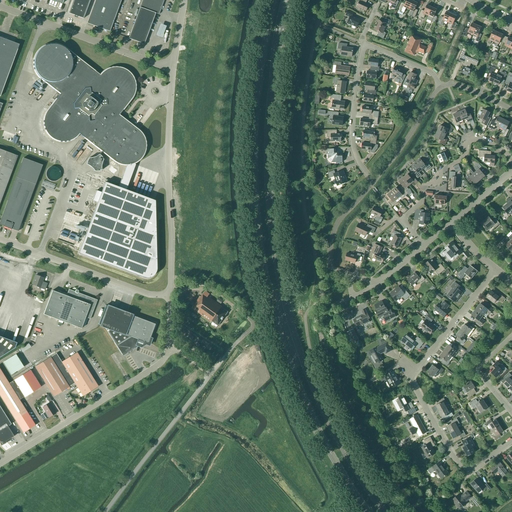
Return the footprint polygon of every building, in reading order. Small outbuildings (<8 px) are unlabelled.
[(83,19),(90,0),(73,0),(68,14),(83,19)] [(110,32),(121,0),(95,0),(87,23),(110,32)] [(159,15),(164,0),(142,0),(128,39),(144,44),(155,13),(159,15)] [(367,0),(366,0),(359,0),(359,1),(360,1),(357,7),(366,11),(369,5),(366,4),(365,3),(366,0),(367,1),(367,0)] [(390,0),(389,2),(392,3),(391,7),(395,9),(399,2),(396,0),(390,0)] [(409,9),(413,1),(410,0),(406,0),(405,5),(402,3),(399,10),(404,13),(406,8),(409,9)] [(413,1),(409,9),(411,11),(409,15),(412,16),(414,18),(418,10),(415,9),(418,3),(413,1)] [(428,16),(432,7),(427,5),(424,11),(421,10),(418,17),(421,18),(421,17),(424,18),(425,15),(428,16)] [(428,16),(426,19),(432,21),(434,23),(437,17),(434,16),(437,10),(432,7),(428,16)] [(356,27),(360,20),(352,16),(354,13),(348,10),(346,15),(350,17),(347,23),(352,25),(352,26),(352,27),(352,28),(353,28),(353,29),(354,29),(355,28),(356,27)] [(447,23),(451,14),(446,12),(443,18),(441,16),(437,24),(440,25),(440,24),(443,25),(444,21),(447,23)] [(451,14),(447,23),(452,25),(451,28),(454,29),(456,24),(454,22),(456,16),(451,14)] [(376,25),(385,29),(386,26),(389,27),(391,21),(385,18),(383,22),(378,20),(376,25)] [(472,35),(477,25),(472,23),(469,29),(466,28),(463,35),(466,37),(468,33),(472,35)] [(383,32),(385,29),(376,25),(374,30),(379,32),(377,36),(383,39),(386,34),(383,32)] [(477,25),(472,35),(477,37),(475,41),(478,42),(481,35),(479,34),(481,28),(477,25)] [(166,28),(160,26),(156,37),(162,39),(166,28)] [(494,42),(498,33),(493,31),(489,40),(488,43),(490,44),(491,41),(494,42)] [(498,33),(494,42),(496,43),(495,46),(497,47),(498,44),(503,35),(498,33)] [(424,54),(426,47),(420,44),(422,40),(412,35),(404,52),(414,56),(415,53),(417,53),(418,51),(424,54)] [(0,96),(0,97),(19,45),(0,37),(0,96)] [(510,48),(511,43),(511,39),(508,37),(506,44),(503,42),(500,48),(505,51),(507,47),(510,48)] [(33,62),(33,64),(33,67),(34,70),(36,74),(38,77),(41,79),(59,94),(53,102),(47,110),(46,112),(44,115),(43,119),(43,122),(43,125),(44,128),(46,132),(48,135),(51,138),(54,140),(55,141),(59,142),(64,143),(67,142),(71,141),(74,140),(76,138),(78,137),(80,135),(110,159),(114,162),(115,162),(116,163),(117,164),(119,164),(120,165),(121,165),(122,165),(124,166),(126,166),(118,189),(104,184),(101,192),(96,190),(92,201),(97,203),(78,254),(143,278),(144,278),(145,278),(146,278),(147,278),(148,278),(149,278),(150,278),(151,277),(152,277),(152,276),(153,276),(154,275),(154,274),(155,274),(155,273),(156,272),(156,271),(156,270),(157,269),(157,268),(155,203),(125,192),(135,165),(135,164),(138,163),(139,161),(142,158),(144,156),(146,152),(147,148),(147,143),(145,138),(144,136),(142,132),(141,131),(139,130),(137,128),(130,122),(120,115),(126,107),(133,98),(135,94),(136,90),(137,87),(136,83),(136,81),(135,79),(134,76),(132,74),(130,72),(127,70),(125,68),(123,67),(120,67),(117,66),(113,66),(111,67),(107,68),(105,69),(104,71),(102,72),(101,73),(100,74),(66,47),(65,47),(62,45),(59,44),(56,43),(53,43),(50,43),(48,44),(45,45),(42,46),(39,49),(38,50),(36,52),(35,54),(34,57),(33,59),(33,62)] [(352,57),(353,48),(347,48),(347,44),(339,43),(338,49),(342,49),(341,55),(352,57)] [(466,51),(462,50),(457,60),(464,63),(460,72),(470,76),(472,70),(469,69),(471,64),(477,66),(478,61),(467,57),(464,56),(466,51)] [(370,69),(379,70),(379,67),(378,67),(379,60),(369,59),(368,66),(371,66),(370,69)] [(349,76),(350,67),(341,66),(341,63),(335,62),(334,65),(336,66),(335,74),(349,76)] [(399,68),(395,67),(392,74),(398,77),(397,78),(396,78),(395,79),(394,81),(395,82),(396,82),(398,83),(400,81),(403,82),(405,75),(403,74),(404,70),(399,68)] [(493,83),(497,74),(494,73),(496,69),(491,67),(488,73),(491,74),(488,80),(493,83)] [(378,73),(379,70),(370,69),(370,71),(367,71),(366,78),(376,79),(377,73),(378,73)] [(177,84),(189,85),(190,72),(178,72),(177,84)] [(497,74),(493,83),(498,85),(501,79),(504,80),(507,74),(501,72),(500,75),(497,74)] [(413,82),(416,75),(410,73),(407,80),(406,79),(404,85),(408,86),(407,87),(413,90),(416,83),(413,82)] [(345,93),(346,83),(340,82),(340,79),(334,78),(333,84),(337,84),(336,92),(345,93)] [(367,92),(376,93),(376,90),(375,90),(375,84),(366,83),(365,89),(367,89),(367,92)] [(182,105),(183,88),(176,88),(175,105),(182,105)] [(375,96),(376,93),(367,92),(367,95),(364,95),(363,101),(373,102),(374,96),(375,96)] [(343,110),(344,102),(341,101),(341,96),(331,94),(330,98),(334,98),(333,109),(343,110)] [(379,112),(372,111),(372,107),(362,106),(361,113),(369,114),(369,117),(378,118),(379,112)] [(459,112),(462,120),(466,119),(467,122),(473,120),(470,113),(467,115),(465,110),(459,112)] [(490,113),(483,110),(482,113),(480,112),(478,115),(480,116),(479,118),(483,120),(481,123),(487,126),(490,120),(487,118),(490,113)] [(330,112),(329,117),(333,118),(332,124),(342,125),(343,117),(338,117),(339,113),(330,112)] [(459,122),(462,120),(459,112),(453,115),(454,118),(452,120),(455,126),(460,124),(459,122)] [(377,122),(378,118),(369,117),(369,120),(361,119),(360,125),(370,126),(370,123),(374,123),(374,124),(377,125),(378,122),(377,122)] [(499,128),(503,120),(498,117),(494,123),(491,122),(488,128),(491,130),(492,128),(494,129),(496,126),(499,128)] [(503,120),(499,128),(503,129),(501,133),(504,134),(503,136),(505,137),(509,130),(506,129),(509,123),(503,120)] [(437,132),(445,135),(447,132),(450,133),(453,128),(447,126),(446,129),(440,126),(437,132)] [(337,134),(337,130),(327,130),(327,137),(331,137),(331,142),(341,142),(341,134),(337,134)] [(370,141),(376,142),(377,136),(373,135),(374,132),(364,130),(363,137),(371,138),(370,141)] [(444,138),(445,135),(437,132),(434,138),(441,140),(439,143),(445,146),(448,140),(444,138)] [(376,145),(376,142),(370,141),(370,144),(362,143),(361,150),(371,151),(370,153),(373,153),(377,148),(378,145),(376,145)] [(0,203),(12,170),(17,156),(0,149),(0,203)] [(336,149),(328,149),(328,159),(331,162),(336,162),(336,164),(342,162),(342,154),(339,154),(339,152),(338,151),(336,151),(336,149)] [(491,152),(479,151),(478,157),(485,157),(484,162),(490,163),(490,166),(494,166),(495,156),(490,156),(490,155),(488,154),(489,152),(491,152)] [(440,163),(447,160),(444,153),(437,156),(440,163)] [(96,172),(97,172),(98,171),(99,171),(101,171),(101,170),(101,169),(101,168),(101,166),(102,165),(102,163),(102,162),(103,161),(103,160),(103,159),(102,158),(102,157),(101,156),(100,155),(99,155),(98,156),(97,156),(95,157),(94,157),(93,158),(92,158),(90,158),(89,158),(89,159),(88,160),(87,161),(87,163),(87,164),(86,165),(87,165),(88,166),(90,167),(91,167),(92,168),(93,169),(94,170),(95,171),(96,172)] [(0,224),(18,231),(35,184),(42,165),(23,158),(16,177),(0,221),(0,224)] [(415,162),(422,170),(425,168),(427,171),(431,168),(426,162),(424,164),(420,159),(415,162)] [(419,172),(422,170),(415,162),(411,166),(416,172),(414,174),(418,179),(421,176),(419,172)] [(474,174),(480,180),(485,176),(480,171),(482,169),(478,164),(476,166),(476,167),(475,168),(477,171),(474,173),(474,174)] [(51,181),(53,181),(54,181),(56,181),(57,180),(58,179),(59,178),(60,177),(60,175),(61,174),(60,172),(60,171),(59,169),(58,168),(57,168),(55,167),(54,167),(52,167),(51,167),(49,168),(48,169),(47,170),(46,171),(46,173),(46,174),(46,176),(47,177),(47,179),(48,180),(50,180),(51,181)] [(474,174),(474,173),(471,170),(470,171),(469,175),(465,178),(469,183),(472,181),(475,185),(480,180),(474,174)] [(335,174),(334,171),(327,173),(329,178),(334,176),(336,182),(337,186),(341,184),(342,184),(347,182),(343,171),(335,174)] [(460,182),(460,178),(455,177),(455,172),(450,172),(449,178),(452,179),(451,187),(458,188),(459,182),(460,182)] [(403,178),(409,185),(411,183),(414,186),(418,182),(414,177),(411,179),(407,174),(403,178)] [(407,187),(409,185),(403,178),(398,182),(402,187),(400,189),(402,191),(406,195),(407,194),(409,196),(412,193),(410,189),(409,189),(408,189),(407,187)] [(406,195),(402,191),(400,193),(396,188),(391,192),(398,199),(400,197),(402,199),(406,195)] [(395,201),(398,199),(391,192),(387,195),(391,200),(389,202),(393,207),(397,203),(395,201)] [(443,195),(439,195),(439,196),(435,196),(434,199),(436,199),(435,204),(436,204),(435,205),(441,206),(441,204),(444,205),(445,200),(446,201),(446,197),(443,196),(443,195)] [(508,215),(511,211),(511,197),(507,201),(508,203),(502,208),(508,215)] [(380,223),(383,218),(380,217),(382,211),(374,207),(371,213),(376,216),(375,220),(376,220),(374,223),(379,225),(380,222),(380,223)] [(423,210),(417,210),(415,212),(414,220),(420,221),(419,224),(428,225),(428,221),(429,221),(430,218),(429,217),(429,214),(423,213),(423,210)] [(492,221),(488,217),(480,224),(486,231),(492,226),(494,229),(500,224),(495,219),(492,221)] [(366,228),(359,224),(355,231),(365,236),(367,231),(373,234),(375,228),(368,225),(366,228)] [(397,247),(401,238),(399,237),(400,234),(393,231),(391,236),(394,238),(391,244),(397,247)] [(459,249),(452,242),(447,246),(448,248),(441,253),(444,256),(445,255),(449,260),(453,256),(455,258),(462,252),(459,249)] [(382,263),(385,256),(379,254),(382,248),(374,244),(371,253),(374,254),(373,258),(382,263)] [(465,259),(470,255),(466,250),(461,254),(465,259)] [(357,256),(347,253),(345,260),(355,263),(355,261),(359,262),(361,255),(357,254),(357,256)] [(437,267),(431,260),(425,265),(425,264),(423,266),(425,269),(428,268),(429,270),(427,272),(430,275),(435,271),(438,275),(445,270),(440,264),(437,267)] [(477,271),(470,266),(468,269),(464,267),(458,275),(462,279),(465,274),(471,279),(477,271)] [(418,277),(415,273),(407,279),(412,285),(418,281),(420,283),(424,279),(421,275),(418,277)] [(44,283),(42,282),(43,278),(36,275),(32,285),(40,288),(39,288),(45,290),(47,284),(44,282),(44,283)] [(455,302),(462,293),(459,291),(461,288),(454,282),(451,287),(453,288),(447,296),(455,302)] [(404,293),(398,287),(390,294),(396,301),(401,296),(405,300),(410,296),(406,291),(404,293)] [(74,291),(69,289),(66,296),(52,290),(43,314),(81,329),(85,317),(90,319),(97,300),(78,293),(78,292),(76,291),(75,292),(74,291)] [(222,306),(208,296),(209,294),(205,291),(201,297),(200,297),(191,308),(211,322),(212,321),(218,326),(228,312),(222,307),(222,306)] [(498,297),(490,291),(486,297),(494,303),(497,299),(502,302),(505,298),(499,294),(498,297)] [(385,308),(382,301),(374,305),(377,312),(376,312),(378,317),(382,315),(385,322),(396,317),(393,312),(392,313),(390,308),(387,310),(386,307),(385,308)] [(449,306),(443,302),(441,305),(439,304),(434,310),(444,317),(448,311),(446,309),(449,306)] [(476,310),(483,315),(486,318),(489,314),(489,315),(493,310),(487,305),(485,308),(480,304),(476,310)] [(122,312),(109,307),(106,306),(98,325),(104,327),(122,355),(137,345),(139,340),(143,341),(148,343),(155,324),(146,321),(146,320),(122,312)] [(364,325),(370,322),(368,319),(370,318),(365,309),(361,311),(363,315),(353,320),(357,327),(364,324),(364,325)] [(480,318),(483,315),(476,310),(472,315),(476,319),(474,321),(480,326),(484,321),(480,318)] [(430,334),(435,328),(430,324),(432,321),(427,316),(424,319),(425,320),(420,327),(430,334)] [(460,330),(466,335),(470,331),(472,333),(475,329),(468,324),(466,326),(464,325),(460,330)] [(359,341),(353,329),(347,332),(353,344),(359,341)] [(463,339),(466,335),(460,330),(456,336),(458,337),(456,340),(462,345),(465,341),(463,339)] [(414,341),(406,334),(401,341),(412,350),(415,346),(419,349),(424,342),(417,337),(414,341)] [(0,357),(15,348),(17,343),(0,336),(0,357)] [(391,351),(387,343),(377,348),(376,348),(370,351),(367,353),(369,357),(372,355),(377,364),(383,360),(380,354),(387,350),(388,352),(391,351)] [(444,351),(451,356),(454,352),(456,354),(460,350),(454,345),(452,348),(448,345),(444,351)] [(448,360),(451,356),(444,351),(440,356),(443,359),(441,362),(447,366),(450,362),(448,360)] [(54,355),(72,385),(75,383),(83,396),(89,392),(88,391),(97,385),(77,353),(61,362),(56,354),(54,355)] [(15,355),(3,362),(11,375),(23,368),(15,355)] [(69,387),(72,385),(54,355),(35,367),(54,397),(69,387)] [(495,364),(491,361),(490,363),(493,366),(495,369),(491,373),(496,378),(502,371),(504,373),(507,369),(502,364),(501,365),(497,361),(495,364)] [(436,368),(433,365),(428,372),(430,373),(429,375),(428,376),(429,376),(431,378),(432,377),(433,376),(437,372),(440,374),(444,370),(438,365),(436,368)] [(0,369),(0,395),(23,433),(35,425),(19,400),(24,397),(25,397),(41,387),(30,370),(9,384),(0,369)] [(401,383),(395,371),(388,375),(386,372),(378,376),(381,382),(386,379),(391,388),(401,383)] [(508,389),(511,384),(511,380),(511,379),(511,376),(509,373),(503,380),(505,382),(503,384),(508,389)] [(469,398),(476,393),(473,388),(475,388),(471,382),(463,387),(468,394),(467,395),(469,398)] [(407,405),(402,396),(394,400),(399,407),(396,409),(398,411),(403,409),(404,412),(414,407),(411,402),(407,405)] [(439,412),(446,408),(444,404),(446,402),(444,398),(436,402),(438,405),(436,406),(439,412)] [(478,403),(476,399),(469,403),(473,409),(477,407),(480,413),(488,408),(483,400),(478,403)] [(49,417),(56,413),(50,403),(43,407),(49,417)] [(1,446),(7,442),(6,441),(14,436),(8,426),(11,424),(0,406),(0,442),(2,445),(1,446)] [(446,408),(439,412),(442,418),(444,417),(446,420),(453,416),(450,410),(448,412),(446,408)] [(424,429),(417,416),(410,420),(414,428),(410,430),(412,435),(417,432),(417,433),(419,432),(421,435),(426,432),(425,429),(424,429)] [(450,433),(458,429),(456,425),(459,424),(456,418),(451,421),(453,424),(447,427),(450,433)] [(490,432),(499,426),(495,420),(492,422),(490,420),(485,423),(487,426),(489,425),(491,429),(489,430),(490,432)] [(499,426),(490,432),(491,433),(493,432),(495,436),(494,437),(495,440),(501,436),(499,434),(503,432),(499,426)] [(458,429),(450,433),(453,439),(459,436),(461,438),(466,436),(463,431),(460,432),(458,429)] [(427,457),(435,453),(431,446),(434,444),(430,437),(424,440),(427,446),(422,448),(427,457)] [(467,457),(475,453),(472,448),(475,446),(470,438),(462,442),(464,447),(462,448),(467,457)] [(445,471),(441,465),(442,465),(440,462),(432,467),(441,479),(448,473),(446,470),(445,471)] [(507,473),(503,467),(499,462),(491,469),(495,474),(498,471),(502,477),(507,473)] [(478,492),(484,487),(478,479),(471,484),(478,492)] [(465,502),(471,497),(467,491),(462,495),(462,496),(461,497),(459,495),(452,501),(459,508),(465,503),(465,502)] [(475,498),(471,500),(477,507),(480,504),(475,498)]
